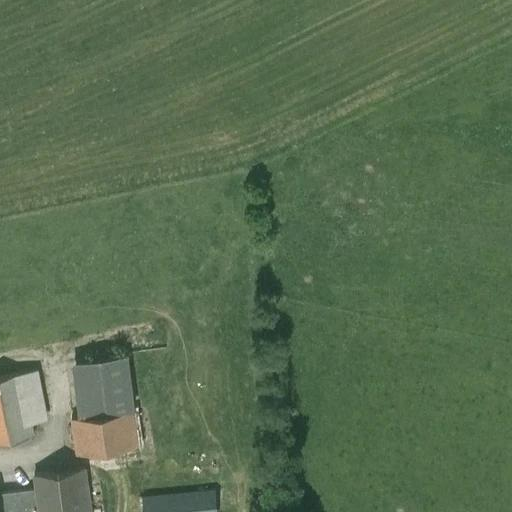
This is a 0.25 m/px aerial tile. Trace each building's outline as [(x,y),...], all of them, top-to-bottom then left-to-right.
[(125,351),(76,358),(84,415),(134,408),(125,351)] [(37,413),(28,370),(20,372),(28,415),(37,413)] [(20,372),(0,375),(0,441),(32,435),(28,415),(20,372)] [(84,415),(72,417),(78,453),(139,444),(134,408),(84,415)] [(90,511),(85,465),(35,472),(37,486),(40,511),(90,511)] [(40,511),(37,486),(0,490),(0,511),(40,511)] [(214,490),(143,497),(144,511),(207,511),(217,511),(214,490)]
